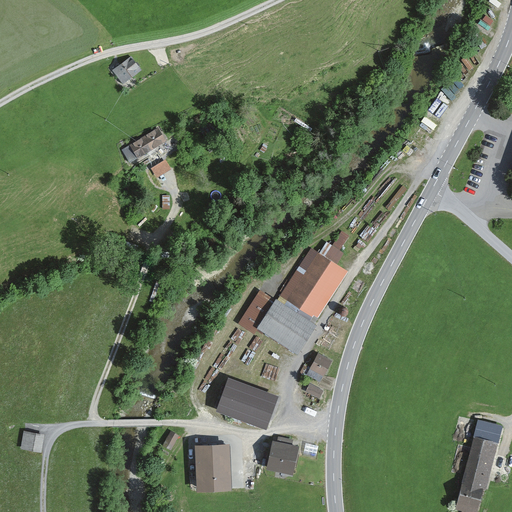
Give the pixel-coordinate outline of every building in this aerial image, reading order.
[(134,62),(114,72),(127,87),(144,74),(134,62)] [(160,130),(131,145),(140,162),(169,147),(160,130)] [(327,243),(319,254),(337,264),(344,254),(339,250),(349,236),(342,232),(332,246),(327,243)] [(319,254),(311,249),(282,296),(314,315),(318,318),(348,271),(337,264),(319,254)] [(297,355),(315,326),(310,322),(277,302),(261,291),(240,325),(254,334),(257,329),(297,355)] [(314,315),(282,296),(277,302),(310,322),(314,315)] [(335,309),(322,345),(335,349),(347,314),(335,309)] [(332,362),(319,354),(307,374),(321,382),(332,362)] [(267,430),(278,400),(226,379),(220,395),(213,393),(207,407),(267,430)] [(323,391),(310,384),(306,392),(319,399),(323,391)] [(506,426),(479,420),(456,509),(469,511),(481,511),(487,489),(491,491),(506,426)] [(41,454),(44,434),(24,432),(21,451),(41,454)] [(179,436),(171,432),(163,446),(171,450),(179,436)] [(277,442),(273,441),(266,470),(292,475),(298,448),(291,446),(293,440),(278,437),(277,442)] [(229,444),(195,445),(197,489),(231,488),(229,444)] [(312,445),(306,444),(303,455),(316,458),(318,446),(312,445)]
